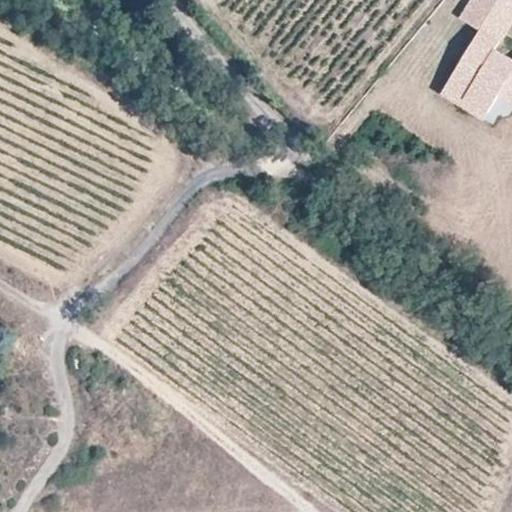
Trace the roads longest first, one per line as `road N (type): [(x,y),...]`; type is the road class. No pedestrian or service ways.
road 1 (unclassified): [(230,171),(197,182),(112,279),(63,319),(53,344),(67,421),(57,461),(6,511)]
road 2 (track): [(345,511),(151,369),(63,319)]
road 3 (residential): [(166,0),(196,43),(301,146),(291,166),(230,171)]
